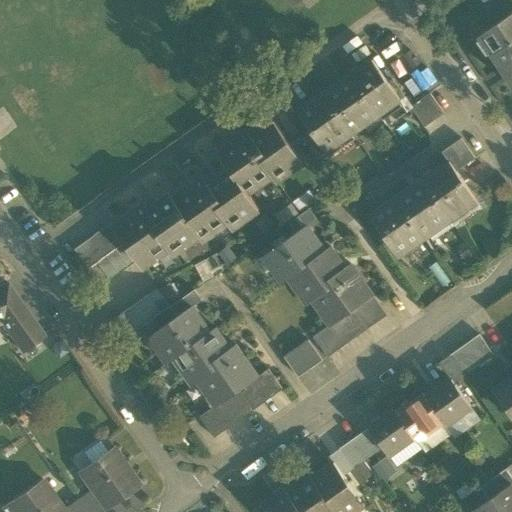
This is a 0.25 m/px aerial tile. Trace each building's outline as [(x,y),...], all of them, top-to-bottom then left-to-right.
[(511,12),(480,35),(481,36),(486,33),(497,49),(492,52),(502,68),(508,64),(511,70),(511,72),(508,75),(509,77),(511,75),(511,12)] [(486,33),(481,36),(492,52),(497,49),(486,33)] [(343,39),(344,50),(365,50),(365,38),(343,39)] [(372,60),(350,75),(372,107),(378,116),(406,96),(395,80),(389,84),(372,60)] [(502,68),(508,75),(511,72),(511,70),(508,64),(502,68)] [(350,75),(324,93),(346,125),(372,107),(350,75)] [(352,134),(346,125),(324,93),(298,111),(311,129),(327,152),(352,134)] [(411,107),(423,124),(442,111),(430,94),(427,96),(411,107)] [(346,125),(352,134),(378,116),(372,107),(346,125)] [(217,153),(229,169),(244,190),(256,181),(259,186),(272,177),(276,182),(291,171),(288,167),(301,158),(274,120),(252,135),(249,130),(217,153)] [(300,136),(316,159),(327,152),(311,129),(300,136)] [(449,162),(456,171),(471,160),(458,141),(442,151),(449,162)] [(288,167),(291,171),(304,162),(301,158),(288,167)] [(449,162),(423,180),(446,214),(450,219),(477,201),(456,171),(449,162)] [(205,179),(174,200),(197,232),(200,237),(213,228),(216,232),(228,223),(233,229),(248,218),(245,213),(255,206),(247,194),(244,190),(229,169),(209,184),(205,179)] [(420,232),(446,214),(423,180),(397,199),(420,232)] [(244,190),(247,194),(259,186),(256,181),(244,190)] [(186,239),(197,232),(174,200),(170,194),(149,209),(146,204),(114,226),(125,241),(138,260),(141,264),(154,255),(157,259),(170,250),(173,255),(190,244),(186,239)] [(424,238),(420,232),(397,199),(371,217),(398,256),(424,238)] [(245,213),(248,218),(259,210),(255,206),(245,213)] [(287,223),(294,233),(306,225),(316,219),(309,208),(287,223)] [(424,238),(425,239),(451,221),(450,219),(446,214),(420,232),(424,238)] [(111,223),(103,228),(117,247),(125,241),(114,226),(111,223)] [(281,281),(289,276),(324,251),(306,225),(294,233),(263,256),(265,258),(267,256),(275,267),(273,269),(281,281)] [(87,268),(117,247),(103,228),(73,249),(87,268)] [(213,228),(200,237),(203,241),(216,232),(213,228)] [(190,244),(200,237),(197,232),(186,239),(190,244)] [(138,260),(125,241),(117,247),(87,268),(86,269),(98,287),(138,260)] [(330,247),(324,251),(289,276),(308,303),(313,299),(354,269),(350,263),(345,267),(330,247)] [(144,268),(157,259),(154,255),(141,264),(144,268)] [(265,258),(273,269),(275,267),(267,256),(265,258)] [(372,295),(354,269),(313,299),(331,324),(333,323),(342,317),(352,310),(362,302),(372,295)] [(0,320),(4,319),(26,350),(45,336),(7,284),(0,286),(0,320)] [(131,334),(170,306),(171,306),(158,288),(119,316),(131,334)] [(194,289),(171,306),(170,306),(177,316),(192,306),(202,300),(194,289)] [(372,295),(362,302),(376,322),(386,315),(372,295)] [(366,329),(376,322),(362,302),(352,310),(366,329)] [(174,357),(178,354),(210,332),(209,330),(207,332),(203,327),(206,325),(192,306),(177,316),(149,336),(168,362),(173,358),(174,357)] [(356,336),(366,329),(352,310),(342,317),(356,336)] [(126,338),(131,334),(119,316),(99,330),(112,347),(126,338)] [(347,343),(356,336),(342,317),(333,323),(347,343)] [(327,357),(347,343),(333,323),(331,324),(313,337),(327,357)] [(216,328),(210,332),(178,354),(187,366),(182,369),(193,384),(199,380),(208,393),(212,390),(220,401),(216,404),(216,405),(217,406),(239,390),(258,376),(236,344),(230,348),(216,328)] [(479,333),(449,354),(464,375),(493,354),(479,333)] [(284,357),(298,377),(323,360),(308,339),(284,357)] [(178,354),(174,357),(182,369),(187,366),(178,354)] [(453,382),(464,375),(449,354),(438,362),(451,380),(451,379),(453,382)] [(258,376),(239,390),(253,409),(282,388),(268,369),(258,376)] [(511,376),(495,389),(511,413),(511,376)] [(451,380),(426,397),(443,421),(446,425),(471,407),(453,382),(451,379),(451,380)] [(214,437),(253,409),(239,390),(217,406),(216,405),(199,417),(214,437)] [(208,393),(216,404),(220,401),(212,390),(208,393)] [(423,394),(397,413),(413,435),(417,440),(443,421),(426,397),(423,394)] [(480,419),(471,407),(446,425),(451,434),(454,438),(480,419)] [(388,453),(413,435),(397,413),(395,410),(370,428),(384,447),(388,453)] [(425,452),(451,434),(446,425),(443,421),(417,440),(422,448),(425,452)] [(370,428),(359,435),(373,455),(384,447),(370,428)] [(359,435),(350,442),(364,462),(373,455),(359,435)] [(397,466),(422,448),(417,440),(413,435),(388,453),(397,466)] [(350,442),(340,449),(354,469),(364,462),(350,442)] [(92,490),(106,509),(139,485),(114,449),(93,464),(96,468),(83,477),(92,490)] [(344,476),(354,469),(340,449),(330,456),(334,461),(344,476)] [(386,456),(371,467),(381,482),(397,472),(386,456)] [(334,461),(311,477),(335,511),(345,511),(362,501),(344,476),(334,461)] [(479,487),(488,499),(511,483),(511,484),(511,483),(511,478),(505,468),(486,482),(479,487)] [(309,474),(286,490),(301,511),(335,511),(311,477),(309,474)] [(65,511),(64,510),(42,480),(11,502),(17,511),(65,511)] [(482,511),(511,511),(511,484),(511,483),(488,499),(478,506),(482,511)] [(266,511),(301,511),(286,490),(283,487),(260,503),(266,511)] [(92,490),(74,503),(80,511),(100,511),(106,509),(92,490)] [(80,511),(74,503),(64,510),(65,511),(80,511)]
